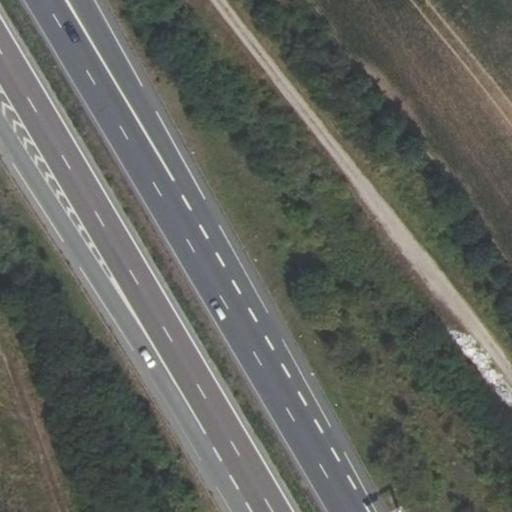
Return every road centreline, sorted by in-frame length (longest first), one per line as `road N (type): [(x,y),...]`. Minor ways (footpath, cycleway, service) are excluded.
road 1 (track): [(228,0),(511,385)]
road 2 (trunk): [(0,54),(210,419)]
road 3 (trunk): [(348,511),(166,191)]
road 4 (trunk): [(0,124),(146,352),(210,419)]
road 5 (trunk): [(166,191),(40,0)]
road 6 (trunk): [(166,191),(172,162),(83,0)]
road 7 (track): [(0,348),(66,511)]
